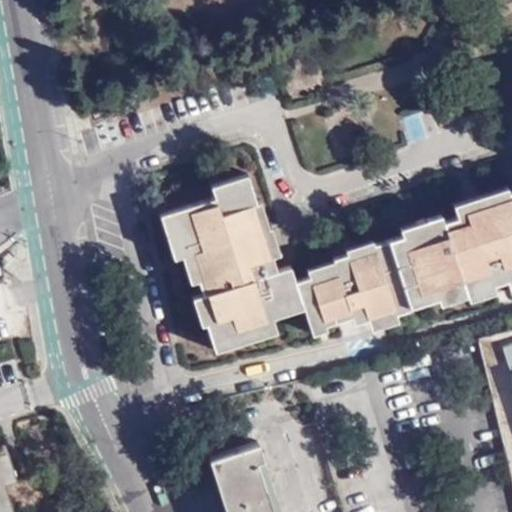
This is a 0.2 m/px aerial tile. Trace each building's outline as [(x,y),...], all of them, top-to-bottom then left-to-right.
[(398,65),(360,77),(365,93),(403,81),(398,65)] [(273,315),(304,306),(295,279),(290,264),(277,268),(273,255),(264,228),(262,230),(254,202),(258,201),(249,173),(211,185),(214,196),(160,212),(174,257),(182,255),(191,281),(199,279),(201,292),(192,296),(201,324),(206,322),(215,349),(277,329),(273,315)] [(510,195),(509,190),(508,186),(453,202),(455,211),(510,195)] [(511,189),(509,190),(510,195),(455,211),(457,216),(443,219),(441,213),(426,217),(429,225),(403,234),(389,238),(409,305),(439,296),(465,289),(466,291),(494,284),(506,281),(511,292),(511,291),(511,189)] [(261,199),(258,201),(254,202),(262,230),(264,228),(270,226),(261,199)] [(429,225),(426,217),(400,225),(403,234),(429,225)] [(270,226),(264,228),(273,255),(280,253),(272,226),(270,226)] [(410,308),(409,305),(389,238),(375,242),(376,246),(349,255),(347,251),(333,256),(334,258),(307,267),(310,274),(295,279),(304,306),(312,332),(327,328),(326,322),(352,315),(367,311),(368,318),(396,310),(397,312),(410,308)] [(376,246),(375,242),(374,239),(346,246),(347,251),(349,255),(376,246)] [(496,290),(494,284),(466,291),(467,294),(469,298),(496,290)] [(467,294),(466,291),(465,289),(439,296),(440,302),(467,294)] [(399,319),(397,312),(396,310),(368,318),(371,328),(399,319)] [(354,322),(368,318),(367,311),(352,315),(354,322)] [(12,463),(7,446),(3,427),(0,428),(0,510),(19,506),(11,477),(23,473),(20,461),(12,463)] [(217,511),(281,511),(258,439),(200,459),(217,511)] [(16,444),(7,446),(12,463),(20,461),(16,444)]
